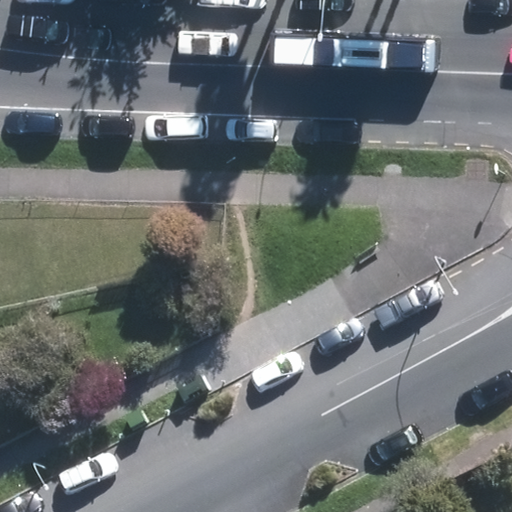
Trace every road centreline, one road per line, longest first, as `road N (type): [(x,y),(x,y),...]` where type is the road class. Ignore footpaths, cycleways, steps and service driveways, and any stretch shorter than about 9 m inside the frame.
road 1 (secondary): [(0,48),(511,74)]
road 2 (residential): [(146,511),(511,318)]
